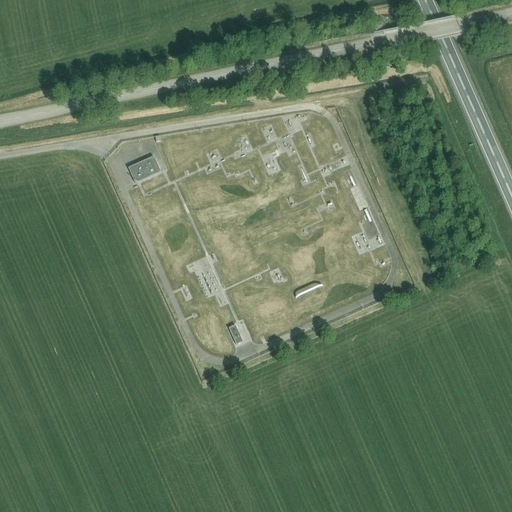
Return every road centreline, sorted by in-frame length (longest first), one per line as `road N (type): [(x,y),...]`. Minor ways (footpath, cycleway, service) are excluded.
road 1 (unknown): [(324,113),(333,118),(397,274),(212,357),(182,336),(94,141)]
road 2 (tertiary): [(0,121),(511,12)]
road 3 (trunk): [(511,196),(425,0)]
